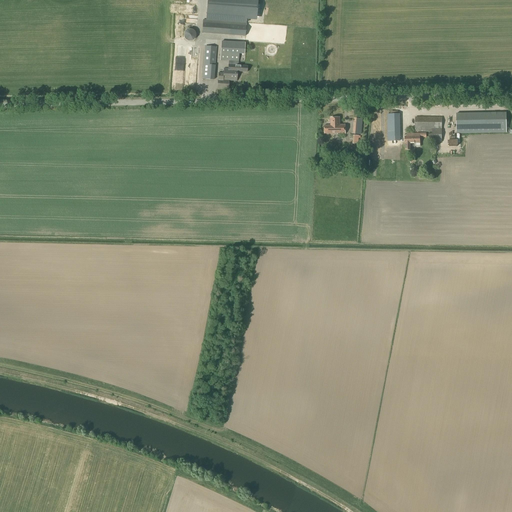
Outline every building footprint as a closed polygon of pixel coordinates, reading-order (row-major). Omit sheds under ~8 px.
[(202,33),(245,36),(246,17),(256,17),(257,0),(207,0),(206,20),(203,20),(202,33)] [(189,41),(192,41),(195,38),(196,35),(195,32),(193,30),(190,29),(186,30),(184,32),(183,35),(184,38),(186,40),(189,41)] [(244,54),(245,43),(221,41),(220,53),(220,60),(228,61),(228,68),(223,68),(223,73),(218,73),(217,89),(228,89),(229,81),(236,81),(237,72),(247,73),(247,66),(238,66),(238,54),(244,54)] [(214,80),(216,47),(204,46),(202,79),(214,80)] [(398,114),(398,111),(390,111),(390,114),(382,114),(383,131),(387,131),(388,157),(396,157),(396,139),(400,139),(399,114),(398,114)] [(456,134),(506,133),(506,112),(456,113),(456,134)] [(340,125),(340,117),(330,118),(331,125),(324,125),(324,134),(337,133),(337,134),(345,134),(345,125),(340,125)] [(442,142),(442,117),(415,117),(415,131),(432,132),(432,133),(429,133),(428,136),(428,137),(432,137),(432,142),(442,142)] [(362,119),(354,118),(353,134),(361,135),(362,119)] [(421,144),(420,142),(420,138),(426,137),(426,133),(407,134),(407,136),(405,136),(405,150),(411,150),(410,143),(415,143),(415,146),(416,147),(420,147),(421,146),(421,144)]
